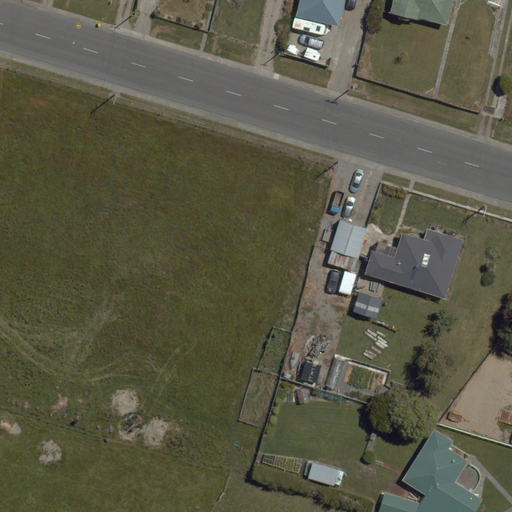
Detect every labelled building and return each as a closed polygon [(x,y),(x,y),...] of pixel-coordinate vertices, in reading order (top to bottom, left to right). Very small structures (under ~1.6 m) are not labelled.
[(299,0),(296,16),(339,26),(344,0),(299,0)] [(447,26),(453,0),(393,0),(390,12),(447,26)] [(367,228),(339,220),(331,251),(358,259),(367,228)] [(461,240),(427,230),(424,239),(401,232),(394,256),(372,250),(364,275),(444,298),(461,240)] [(377,318),(382,299),(359,292),(354,312),(377,318)] [(322,366),(306,361),(300,379),(317,384),(322,366)] [(305,388),(296,391),(299,404),(309,402),(305,388)] [(453,442),(434,430),(402,480),(425,495),(420,503),(385,493),(379,511),(474,511),(483,499),(455,482),(468,461),(449,449),(453,442)] [(306,478),(334,486),(339,470),(311,462),(306,478)]
